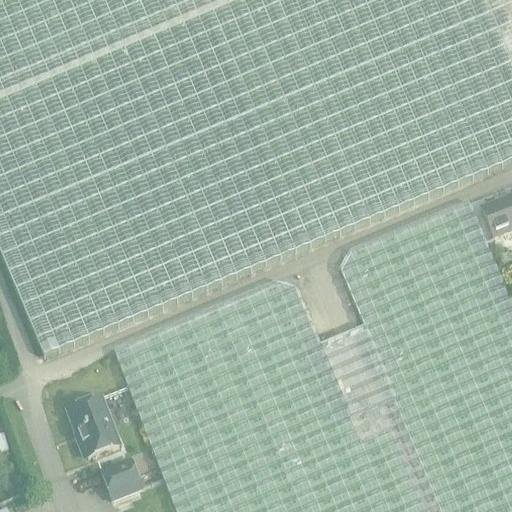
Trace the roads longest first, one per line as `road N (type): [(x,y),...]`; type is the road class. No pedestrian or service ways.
road 1 (unclassified): [(33,375),(511,176)]
road 2 (unclassified): [(64,511),(33,375)]
